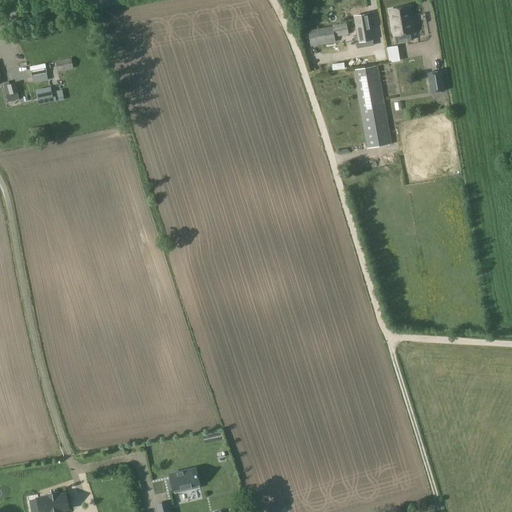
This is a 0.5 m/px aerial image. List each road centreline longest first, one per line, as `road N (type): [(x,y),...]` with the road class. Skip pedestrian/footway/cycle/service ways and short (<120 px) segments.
road 1 (unclassified): [(387,339),(279,0)]
road 2 (unclassified): [(438,511),(387,339)]
road 3 (unclassified): [(0,22),(127,0)]
road 4 (unclassified): [(511,345),(387,339)]
